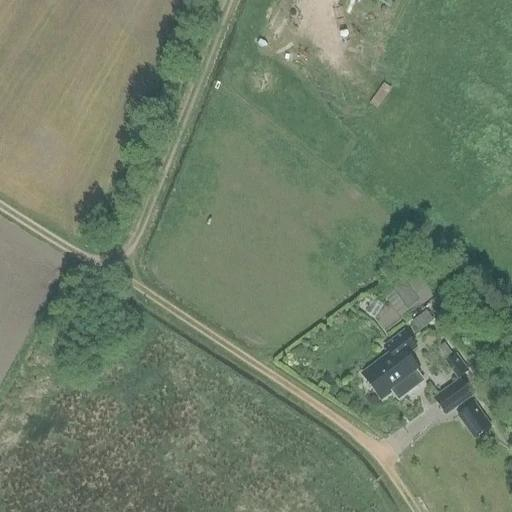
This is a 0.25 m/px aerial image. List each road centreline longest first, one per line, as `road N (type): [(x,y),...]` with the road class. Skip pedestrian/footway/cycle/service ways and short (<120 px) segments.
road 1 (track): [(0,206),(120,271),(369,438),(417,511)]
road 2 (track): [(227,0),(120,271)]
